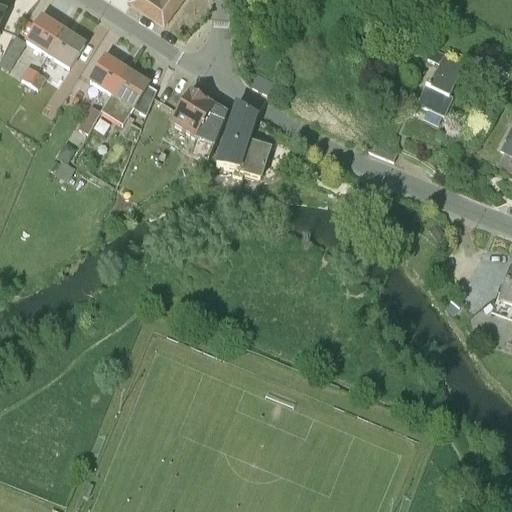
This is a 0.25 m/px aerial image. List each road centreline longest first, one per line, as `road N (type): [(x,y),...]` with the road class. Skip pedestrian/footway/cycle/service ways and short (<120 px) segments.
road 1 (residential): [(511,229),(302,135),(205,74)]
road 2 (residential): [(205,74),(91,0)]
